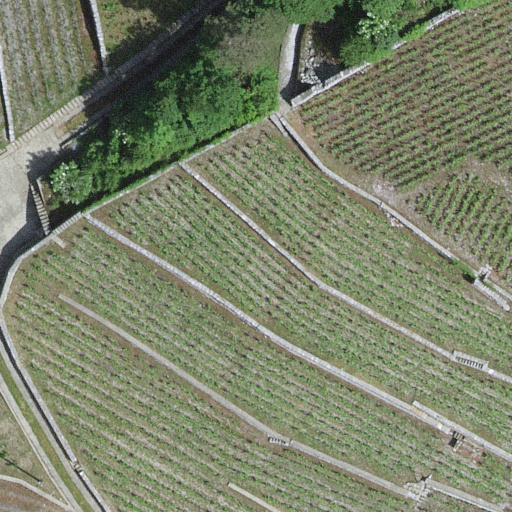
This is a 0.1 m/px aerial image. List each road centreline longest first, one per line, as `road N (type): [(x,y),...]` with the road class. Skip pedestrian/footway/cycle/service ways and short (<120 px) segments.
road 1 (track): [(225,0),(0,212)]
road 2 (track): [(0,342),(36,428),(90,511)]
